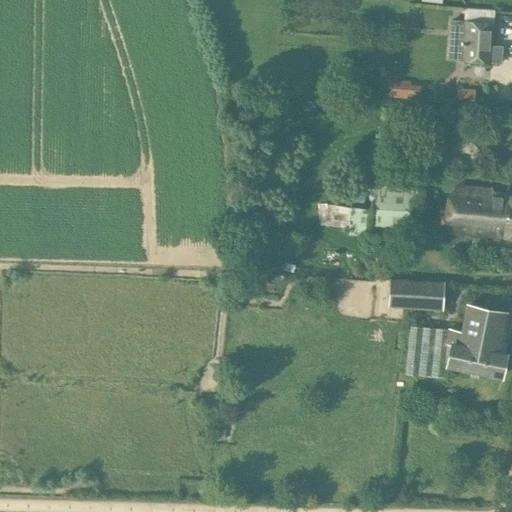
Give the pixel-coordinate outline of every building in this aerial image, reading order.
[(462,21),(460,61),(491,63),(495,9),(464,7),(463,21),(462,21)] [(374,185),(370,231),(417,233),(422,189),(374,185)] [(445,221),(452,233),(485,236),(485,234),(511,237),(511,196),(509,196),(509,198),(491,196),(492,190),(457,186),(453,187),(445,197),(443,220),(445,221)] [(327,224),(347,227),(346,234),(367,236),(371,209),(350,206),(329,204),(327,224)] [(388,278),(387,307),(442,311),(444,281),(388,278)] [(420,326),(409,325),(405,374),(443,377),(444,365),(447,364),(500,375),(504,355),(511,316),(511,314),(504,312),(468,305),(462,332),(448,329),(420,326)]
